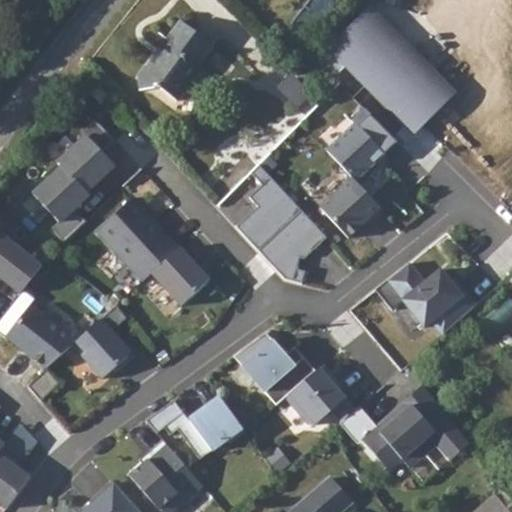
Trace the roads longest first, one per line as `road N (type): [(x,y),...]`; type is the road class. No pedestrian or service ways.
road 1 (residential): [(70,462),(281,302)]
road 2 (residential): [(281,302),(115,117)]
road 3 (residential): [(332,314),(465,205)]
road 4 (unclassified): [(0,132),(98,0)]
